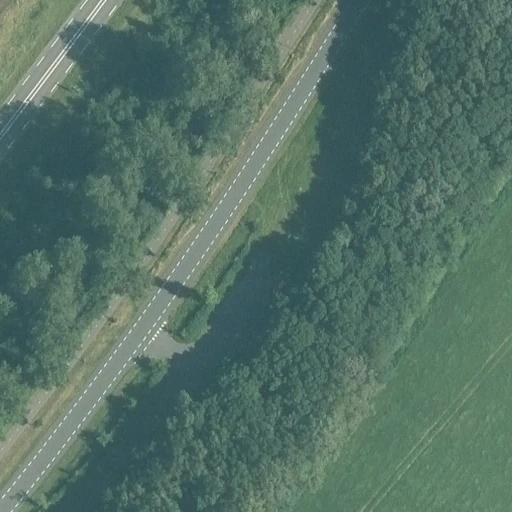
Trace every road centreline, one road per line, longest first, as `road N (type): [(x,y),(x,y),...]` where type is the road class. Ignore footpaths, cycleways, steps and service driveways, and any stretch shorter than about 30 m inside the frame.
road 1 (tertiary): [(0,510),(189,262),(362,0)]
road 2 (primary): [(98,0),(0,130)]
